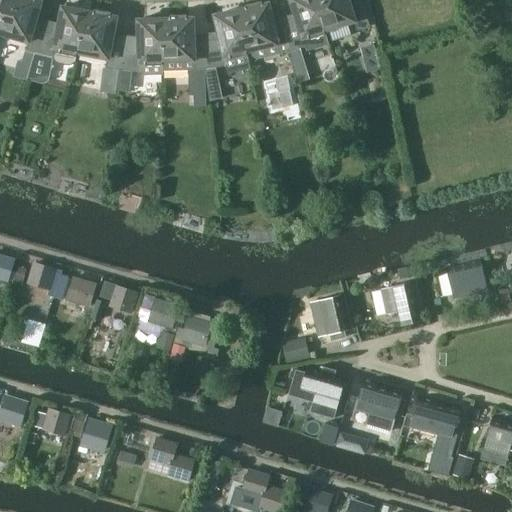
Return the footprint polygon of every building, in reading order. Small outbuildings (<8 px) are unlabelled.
[(17,0),(12,20),(3,17),(0,28),(0,34),(28,42),(25,52),(40,55),(46,29),(34,26),(41,2),(35,0),(17,0)] [(0,0),(0,28),(3,17),(12,20),(17,0),(0,0)] [(328,12),(324,0),(290,0),(297,22),(286,25),(293,51),(307,47),(304,38),(309,37),(310,40),(326,35),(325,32),(319,15),(328,12)] [(324,0),(328,12),(319,15),(325,32),(354,22),(357,31),(370,27),(362,1),(350,5),(348,0),(324,0)] [(246,5),(246,9),(252,33),(243,35),(247,52),(251,51),(253,57),(257,60),(279,55),(293,51),(286,25),(274,28),(269,4),(263,5),(262,2),(246,5)] [(89,38),(94,13),(62,7),(58,32),(46,29),(40,55),(54,59),(56,62),(72,65),(75,63),(77,53),(80,36),(89,38)] [(252,33),(246,9),(215,16),(220,41),(207,42),(211,69),(227,67),(225,57),(230,56),(231,59),(247,56),(247,52),(243,35),(252,33)] [(95,10),(94,13),(89,38),(80,36),(77,53),(107,59),(106,69),(123,71),(125,44),(112,43),(117,18),(110,16),(111,13),(95,10)] [(170,16),(170,19),(171,44),(162,45),(163,62),(163,72),(196,71),(211,69),(207,42),(194,44),(193,18),(187,19),(187,15),(170,16)] [(171,44),(170,19),(138,20),(139,46),(125,44),(123,71),(141,73),(146,76),(162,76),(163,72),(163,62),(162,45),(171,44)] [(290,91),(280,93),(283,109),(293,106),(290,91)] [(206,95),(194,95),(195,107),(207,106),(206,95)] [(14,260),(0,256),(0,279),(12,283),(15,274),(10,272),(14,260)] [(487,287),(480,260),(446,268),(452,295),(487,287)] [(35,264),(29,284),(49,290),(48,294),(52,296),(54,296),(62,299),(66,287),(68,279),(60,276),(61,272),(55,270),(35,264)] [(95,285),(74,278),(68,295),(80,299),(78,303),(88,307),(95,285)] [(402,326),(421,321),(412,282),(381,289),(387,314),(398,312),(402,326)] [(109,307),(132,314),(139,293),(115,285),(109,307)] [(498,292),(501,303),(509,301),(506,290),(498,292)] [(347,330),(341,305),(339,296),(307,303),(316,337),(328,335),(329,338),(340,336),(339,332),(347,330)] [(147,322),(172,330),(179,306),(154,298),(147,322)] [(96,299),(90,318),(100,321),(106,303),(96,299)] [(195,338),(206,341),(211,324),(189,318),(183,340),(193,343),(195,338)] [(160,337),(157,347),(170,351),(175,335),(162,330),(160,337)] [(305,338),(282,344),(287,364),(310,358),(305,338)] [(174,344),(170,359),(182,362),(186,347),(174,344)] [(296,370),(289,395),(313,402),(311,412),(334,419),(346,378),(335,375),(336,371),(324,367),(322,371),(307,367),(306,373),(296,370)] [(357,400),(354,409),(369,414),(366,424),(390,431),(393,422),(395,416),(399,417),(400,417),(404,406),(398,404),(400,399),(402,392),(377,384),(362,380),(357,400)] [(27,404),(6,397),(6,396),(0,394),(0,403),(3,404),(0,414),(12,418),(10,423),(20,426),(27,404)] [(413,416),(410,427),(425,432),(437,435),(427,471),(447,477),(451,463),(453,458),(450,457),(457,431),(461,419),(456,418),(459,408),(434,401),(419,396),(413,416)] [(70,415),(50,409),(44,430),(64,436),(70,415)] [(78,414),(72,436),(81,439),(87,416),(78,414)] [(511,423),(492,418),(483,448),(509,455),(511,443),(511,423)] [(111,429),(89,422),(83,443),(104,449),(111,429)] [(326,424),(320,443),(334,447),(339,428),(326,424)] [(29,432),(27,441),(35,443),(37,434),(29,432)] [(340,432),(336,447),(347,450),(351,435),(340,432)] [(177,445),(157,439),(151,460),(171,466),(168,476),(189,482),(195,461),(174,455),(177,445)] [(121,451),(117,465),(132,469),(136,455),(121,451)] [(459,455),(453,475),(468,479),(474,460),(459,455)] [(273,511),(280,511),(287,493),(266,487),(269,477),(249,471),(243,491),(263,498),(260,508),(273,511)] [(326,511),(331,496),(319,492),(309,489),(304,506),(316,510),(315,511),(326,511)] [(372,511),(374,508),(352,502),(349,511),(372,511)]
